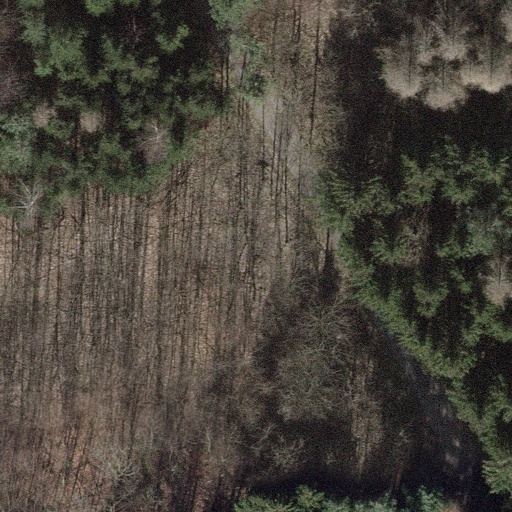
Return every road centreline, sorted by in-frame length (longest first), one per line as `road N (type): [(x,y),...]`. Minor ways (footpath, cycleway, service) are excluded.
road 1 (track): [(491,510),(208,0)]
road 2 (track): [(351,511),(491,510)]
